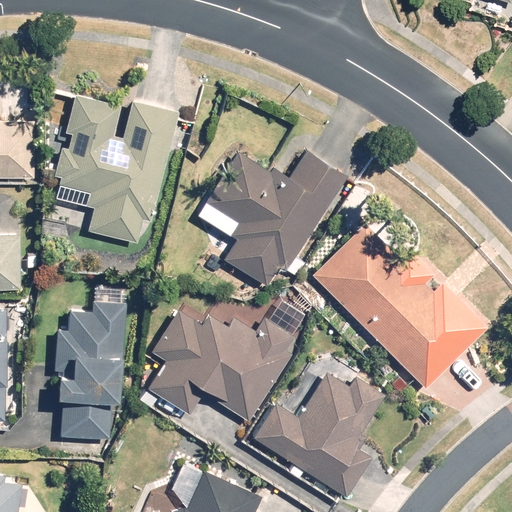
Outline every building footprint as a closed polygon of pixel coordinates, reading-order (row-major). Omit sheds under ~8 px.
[(97,203),(90,228),(139,240),(145,215),(154,217),(183,103),(136,91),(126,130),(115,128),(122,98),(80,87),(57,179),(94,188),(90,202),(97,203)] [(0,171),(34,174),(37,116),(0,113),(0,171)] [(311,141),(294,169),(277,158),(273,164),(241,144),(199,209),(239,234),(227,253),(270,281),(282,262),(290,267),(353,167),(311,141)] [(446,292),(370,214),(315,268),(427,384),(469,344),(432,306),(446,292)] [(0,287),(25,288),(26,228),(0,228),(0,287)] [(124,391),(129,297),(95,295),(94,307),(73,306),(72,320),(60,320),(58,365),(64,365),(63,386),(67,386),(65,432),(113,435),(115,391),(124,391)] [(185,303),(157,341),(174,353),(153,381),(191,410),(208,388),(247,417),(307,338),(276,315),(263,332),(216,297),(202,316),(185,303)] [(0,418),(9,419),(12,326),(9,326),(10,301),(0,300),(0,418)] [(351,378),(327,363),(298,410),(276,397),(254,432),(346,491),(362,465),(350,456),(389,394),(354,372),(351,378)] [(158,511),(143,505),(140,511),(254,511),(263,492),(203,465),(181,511),(158,511)] [(0,511),(17,511),(23,476),(0,472),(0,511)]
